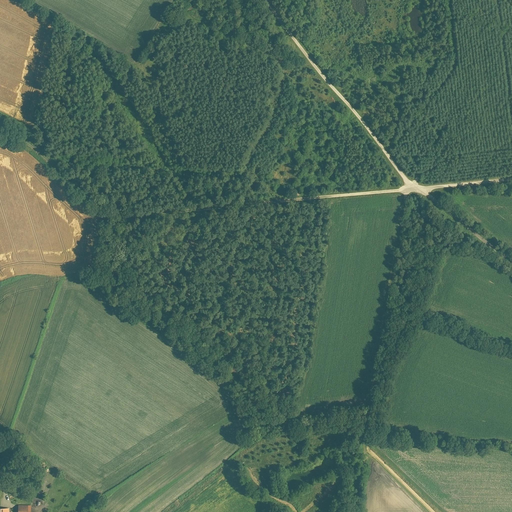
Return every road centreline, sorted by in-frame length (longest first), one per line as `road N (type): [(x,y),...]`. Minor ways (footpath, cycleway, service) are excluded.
road 1 (track): [(0,127),(48,150),(117,211),(408,182)]
road 2 (track): [(511,258),(408,182),(269,0)]
road 3 (track): [(351,511),(387,355),(408,182)]
